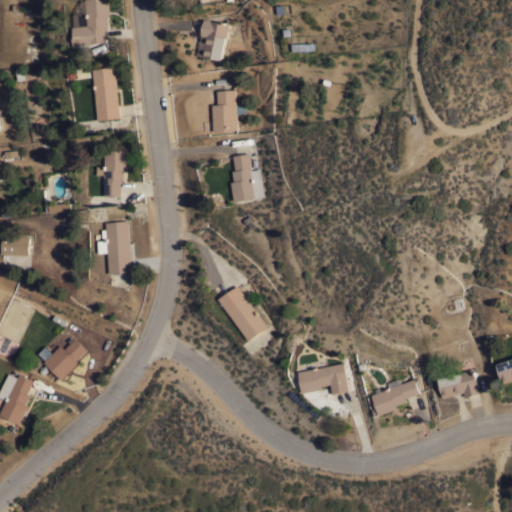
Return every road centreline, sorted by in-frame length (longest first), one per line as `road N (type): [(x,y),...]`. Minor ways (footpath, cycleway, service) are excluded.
road 1 (residential): [(0,499),(125,384),(153,341),(169,242),(141,0)]
road 2 (residential): [(153,341),(203,368),(277,443),(349,468),(511,423)]
road 3 (track): [(417,0),(417,86),(439,126),(461,133),(511,113)]
